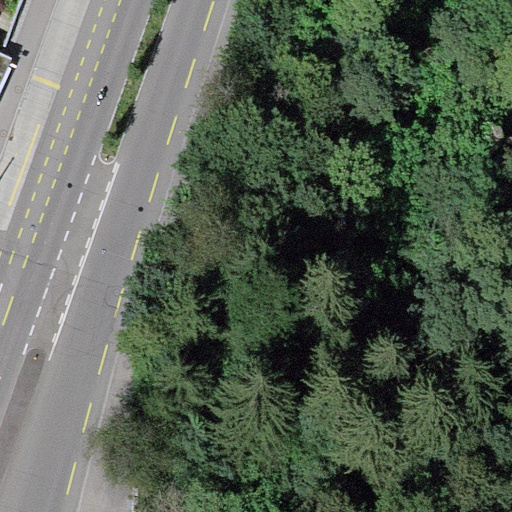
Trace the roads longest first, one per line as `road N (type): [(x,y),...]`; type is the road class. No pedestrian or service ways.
road 1 (secondary): [(0,468),(165,0)]
road 2 (track): [(105,511),(96,482),(27,391)]
